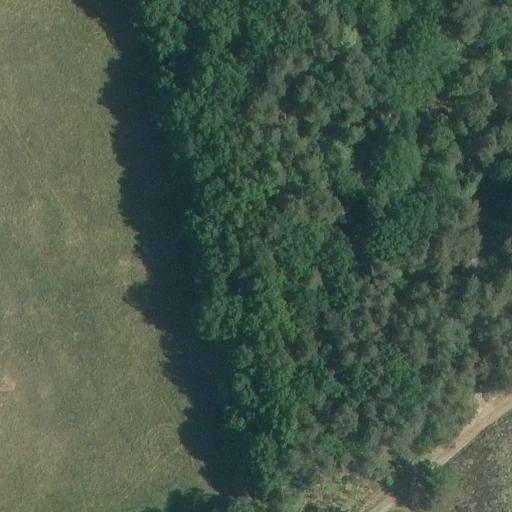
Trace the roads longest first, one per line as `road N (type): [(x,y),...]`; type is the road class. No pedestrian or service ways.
road 1 (track): [(326,162),(343,139),(383,119),(421,121),(454,135),(476,200),(476,334)]
road 2 (track): [(476,334),(400,311),(370,287),(343,240),(326,162)]
